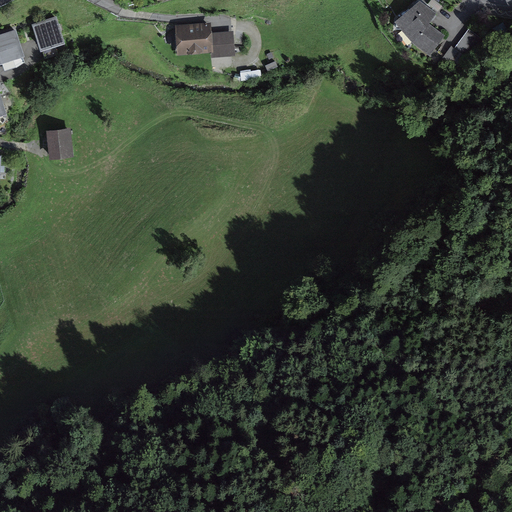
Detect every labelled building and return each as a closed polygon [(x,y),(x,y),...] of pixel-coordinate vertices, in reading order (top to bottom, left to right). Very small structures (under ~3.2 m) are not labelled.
[(436,10),(424,0),(417,0),(399,22),(431,48),(446,29),(431,16),(436,10)] [(57,16),(31,24),(38,49),(65,41),(57,16)] [(211,23),(175,25),(177,54),(211,52),(213,52),(212,33),(212,30),(211,30),(211,23)] [(14,28),(0,31),(0,60),(22,54),(14,28)] [(235,55),(233,31),(212,33),(213,52),(211,52),(212,57),(235,55)] [(75,152),(72,125),(43,128),(45,155),(75,152)]
